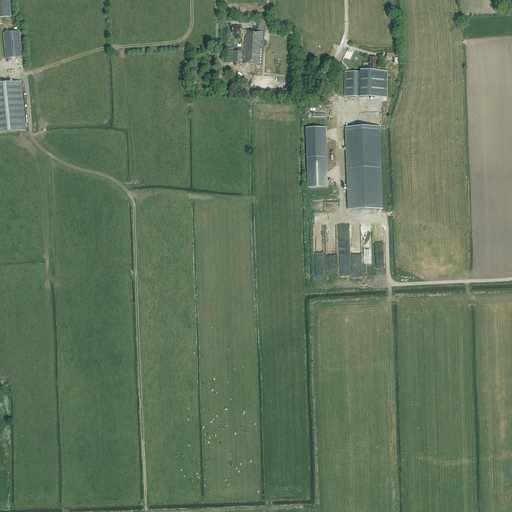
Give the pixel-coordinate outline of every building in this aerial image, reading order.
[(0,0),(0,17),(11,17),(10,0),(0,0)] [(261,64),(263,32),(242,30),(242,27),(233,27),(232,33),(241,34),(246,34),(244,63),(261,64)] [(22,57),(20,31),(3,33),(5,59),(22,57)] [(345,54),(343,61),(351,63),(355,51),(347,49),(346,54),(345,54)] [(242,51),(227,51),(226,62),(241,63),(242,51)] [(361,92),(387,93),(387,82),(383,81),(383,71),(379,71),(379,65),(377,65),(377,58),(370,58),(369,71),(363,70),(363,72),(345,72),(345,97),(361,98),(361,92)] [(0,133),(26,131),(21,82),(0,83),(0,133)] [(328,187),(326,127),(306,128),(308,188),(328,187)] [(383,209),(380,127),(345,128),(348,210),(383,209)] [(325,276),(325,262),(323,262),(322,257),(316,257),(316,276),(325,276)]
